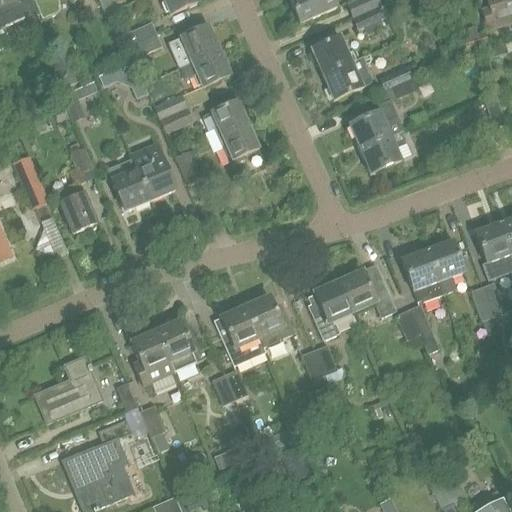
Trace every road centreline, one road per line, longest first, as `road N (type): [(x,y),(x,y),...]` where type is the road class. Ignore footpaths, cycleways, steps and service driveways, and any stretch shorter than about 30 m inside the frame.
road 1 (residential): [(0,344),(337,229)]
road 2 (residential): [(337,229),(237,0)]
road 3 (residential): [(337,229),(511,169)]
